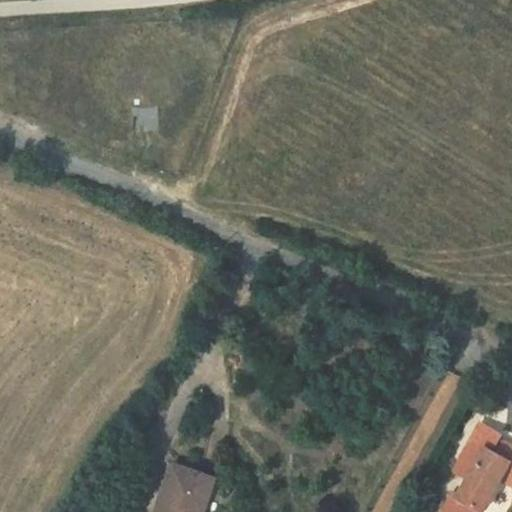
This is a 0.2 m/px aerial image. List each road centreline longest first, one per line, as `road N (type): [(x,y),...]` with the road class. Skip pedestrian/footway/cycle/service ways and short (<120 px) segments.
road 1 (residential): [(277,248),(0,132)]
road 2 (track): [(511,355),(277,248)]
